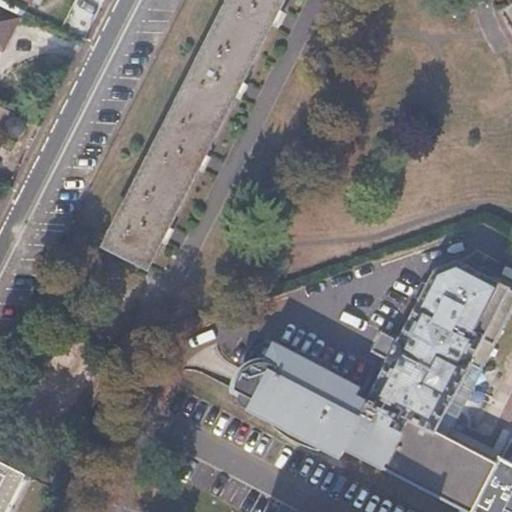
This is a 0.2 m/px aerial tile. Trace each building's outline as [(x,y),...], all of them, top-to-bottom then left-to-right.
[(285,0),(231,0),(107,247),(149,268),(285,0)] [(19,18),(0,8),(0,46),(5,48),(19,18)] [(0,104),(0,118),(10,123),(11,126),(13,128),(15,128),(17,127),(19,126),(20,123),(18,120),(14,118),(16,113),(0,104)] [(342,456),(346,447),(464,508),(462,511),(511,511),(511,460),(504,456),(500,464),(449,437),(511,313),(511,290),(490,278),(460,262),(438,271),(431,285),(422,302),(401,341),(383,331),(372,351),(391,361),(371,401),(360,395),(363,389),(280,345),(272,360),(252,398),(261,403),(258,406),(254,408),(253,410),(342,456)] [(511,279),(494,271),(490,278),(511,290),(511,279)] [(431,285),(422,281),(414,297),(422,302),(431,285)] [(234,390),(252,398),(272,360),(265,357),(251,360),(242,366),(236,376),(234,390)] [(0,511),(9,511),(27,478),(0,463),(0,511)]
